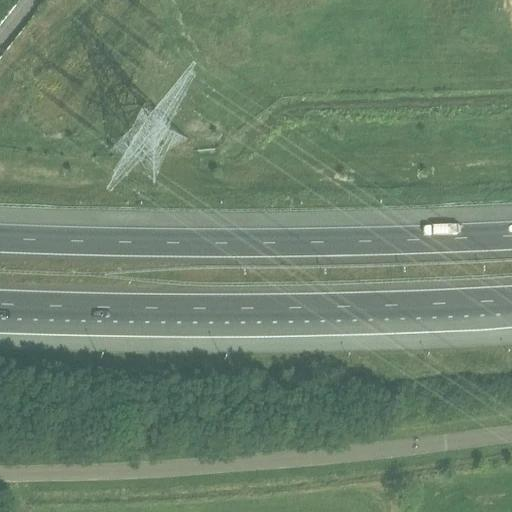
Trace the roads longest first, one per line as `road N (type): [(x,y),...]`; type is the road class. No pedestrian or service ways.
road 1 (unclassified): [(0,473),(175,470),(511,434)]
road 2 (motorway): [(511,236),(231,244),(0,237)]
road 3 (motorway): [(0,306),(208,311),(511,302)]
